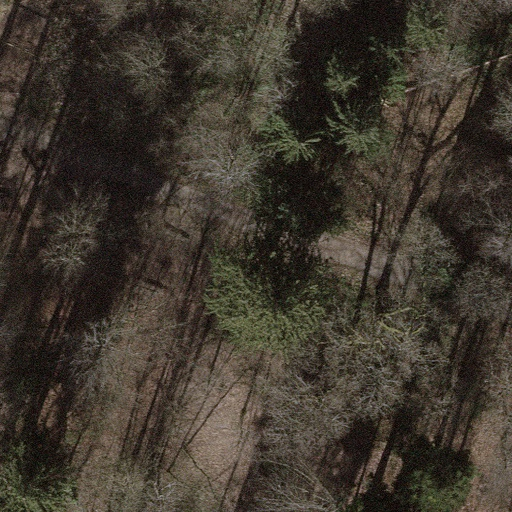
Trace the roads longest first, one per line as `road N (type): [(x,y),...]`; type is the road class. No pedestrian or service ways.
road 1 (motorway): [(0,177),(511,92)]
road 2 (track): [(0,124),(270,220)]
road 3 (track): [(511,313),(270,220)]
